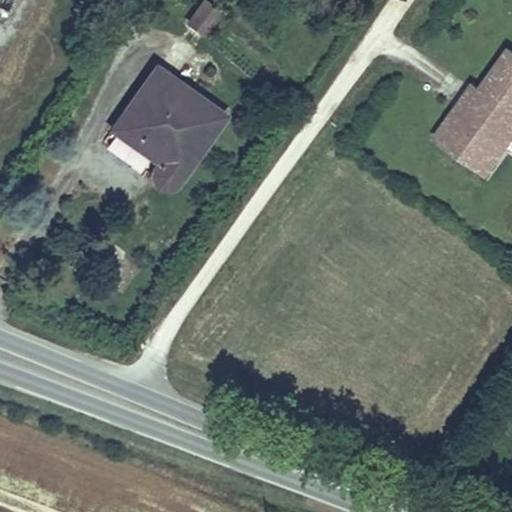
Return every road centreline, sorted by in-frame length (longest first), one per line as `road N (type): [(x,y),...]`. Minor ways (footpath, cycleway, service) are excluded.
road 1 (primary): [(410,511),(311,462),(0,337)]
road 2 (primary): [(0,374),(393,511)]
